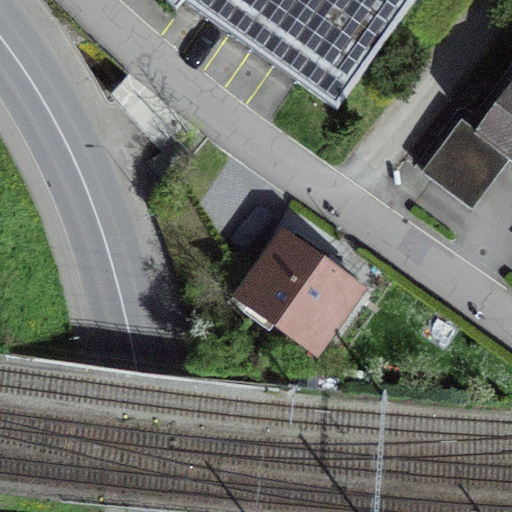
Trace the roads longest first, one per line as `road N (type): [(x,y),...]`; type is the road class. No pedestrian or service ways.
road 1 (residential): [(511,324),(161,77),(87,0)]
road 2 (primary): [(0,49),(46,117),(103,229),(163,511)]
